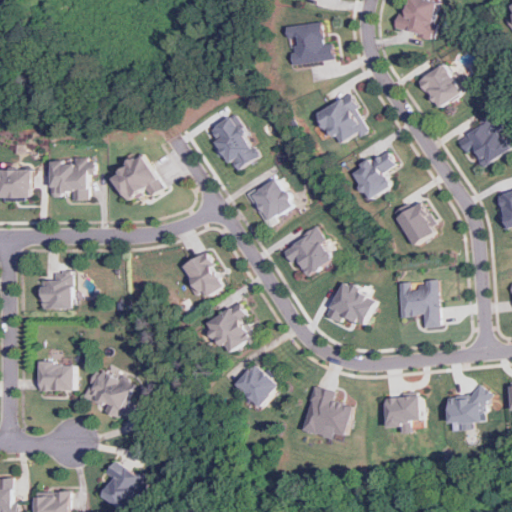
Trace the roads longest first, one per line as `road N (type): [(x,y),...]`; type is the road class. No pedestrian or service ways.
road 1 (residential): [(511,347),(377,364),(337,358),(307,340),(178,143)]
road 2 (residential): [(371,0),(372,57),(475,224),(486,350)]
road 3 (residential): [(0,236),(166,232),(220,208)]
road 4 (residential): [(12,442),(10,236)]
